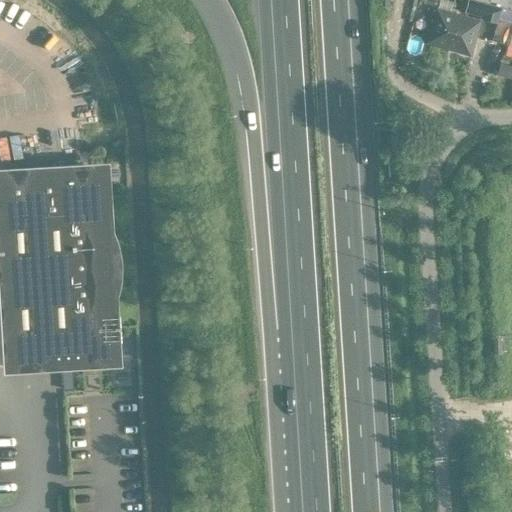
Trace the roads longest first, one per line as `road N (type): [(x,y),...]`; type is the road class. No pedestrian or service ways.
road 1 (motorway): [(366,511),(337,0)]
road 2 (unclassified): [(449,511),(427,182),(447,144),(485,124)]
road 3 (motorway): [(216,0),(243,65),(296,325)]
road 4 (motorway): [(276,0),(296,325)]
road 5 (motorway): [(296,325),(308,511)]
road 6 (unknown): [(0,29),(47,63),(64,99),(56,122),(0,140)]
